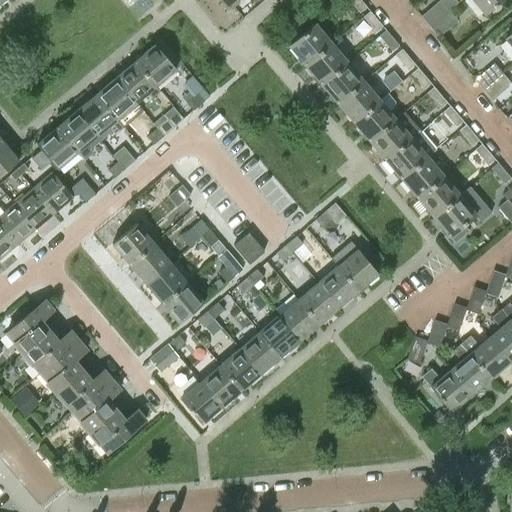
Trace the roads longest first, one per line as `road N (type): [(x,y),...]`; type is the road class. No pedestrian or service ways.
road 1 (residential): [(481,472),(99,511)]
road 2 (residential): [(40,260),(192,132),(283,239)]
road 3 (residential): [(511,160),(380,0)]
road 4 (residential): [(161,404),(40,260)]
road 5 (residential): [(412,325),(511,241)]
